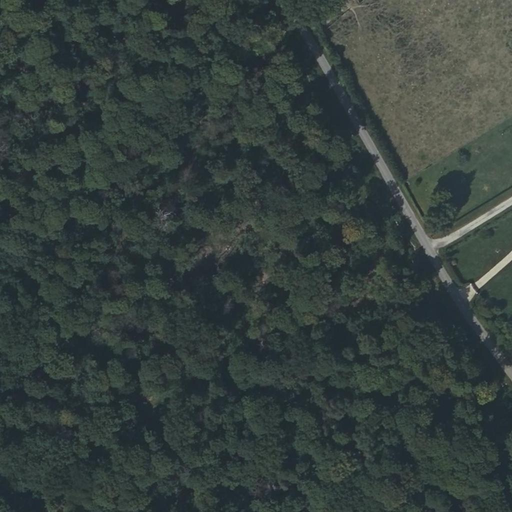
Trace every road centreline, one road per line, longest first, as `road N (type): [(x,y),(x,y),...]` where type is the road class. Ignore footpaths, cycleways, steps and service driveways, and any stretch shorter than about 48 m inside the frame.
road 1 (residential): [(275,0),(425,247)]
road 2 (track): [(459,295),(308,511)]
road 3 (residential): [(425,247),(511,368)]
